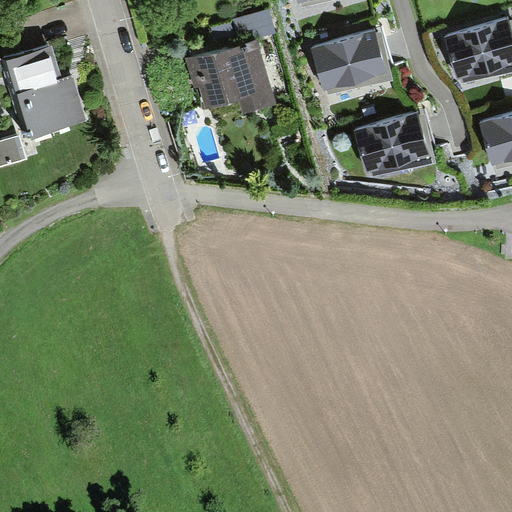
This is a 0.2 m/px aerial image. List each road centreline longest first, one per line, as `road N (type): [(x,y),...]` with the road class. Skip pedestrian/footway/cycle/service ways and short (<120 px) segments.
road 1 (track): [(172,226),(181,278),(284,511)]
road 2 (residential): [(108,0),(172,226)]
road 3 (track): [(0,249),(77,203),(160,189)]
